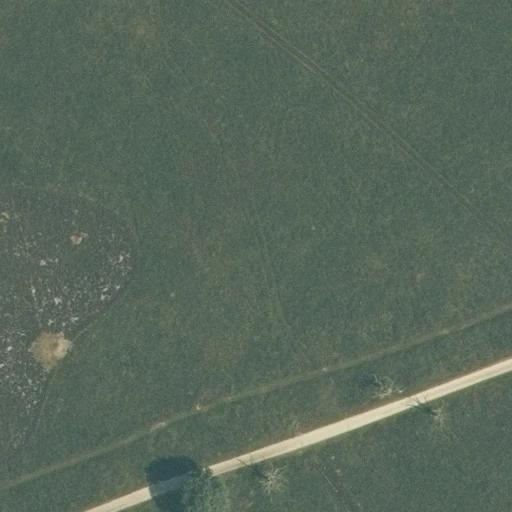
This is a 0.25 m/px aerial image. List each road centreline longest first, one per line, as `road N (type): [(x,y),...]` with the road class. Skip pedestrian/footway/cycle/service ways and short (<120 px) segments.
road 1 (unknown): [(0,488),(511,300)]
road 2 (track): [(511,362),(100,511)]
